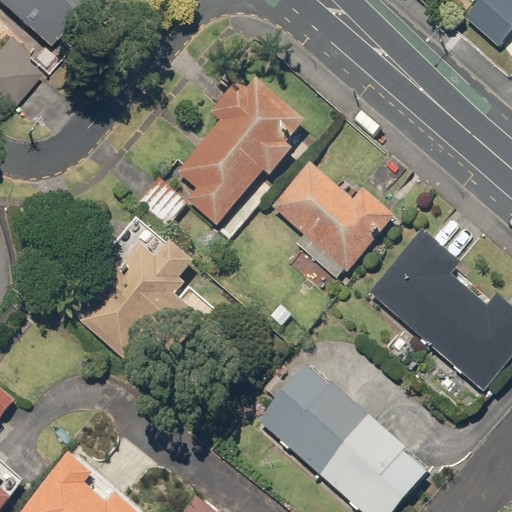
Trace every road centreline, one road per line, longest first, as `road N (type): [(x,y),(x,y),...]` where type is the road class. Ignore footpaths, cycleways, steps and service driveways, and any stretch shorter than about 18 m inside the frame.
road 1 (residential): [(201,0),(64,153),(17,164),(0,156)]
road 2 (primary): [(511,168),(326,0)]
